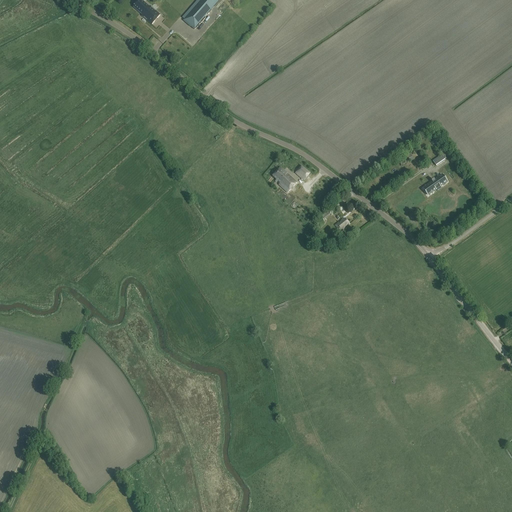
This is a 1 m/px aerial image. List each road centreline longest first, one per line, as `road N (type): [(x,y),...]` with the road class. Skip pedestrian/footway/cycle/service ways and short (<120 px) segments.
road 1 (tertiary): [(431,258),(303,154),(224,113),(128,33),(69,0)]
road 2 (tertiary): [(511,360),(431,258)]
